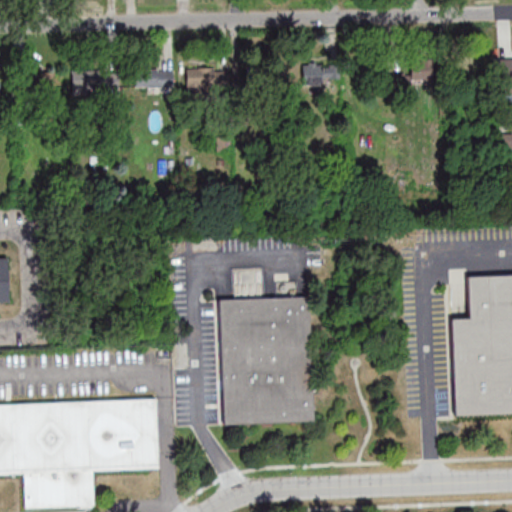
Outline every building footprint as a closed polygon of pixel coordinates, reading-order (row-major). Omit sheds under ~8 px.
[(511,57),(497,58),(497,93),(511,92),(511,57)] [(475,77),(476,63),(457,61),(456,75),(475,77)] [(303,62),(302,84),(325,85),(325,62),(303,62)] [(217,89),(217,67),(186,67),(186,89),(217,89)] [(273,88),(273,67),(253,67),(253,88),(273,88)] [(389,67),(389,94),(424,94),(424,67),(389,67)] [(136,68),(136,88),(174,88),(174,68),(136,68)] [(355,72),(359,89),(376,86),(372,68),(355,72)] [(54,72),(20,72),(20,98),(54,98),(54,72)] [(72,72),(72,92),(120,92),(120,72),(72,72)] [(400,133),(370,136),(372,157),(402,154),(400,133)] [(0,255),(0,299),(10,299),(9,255),(0,255)] [(449,318),(454,414),(511,411),(511,274),(467,277),(469,317),(449,318)] [(217,298),(221,422),(311,419),(307,295),(217,298)] [(0,472),(23,471),(25,507),(94,504),(93,470),(158,466),(155,397),(0,405),(0,472)]
